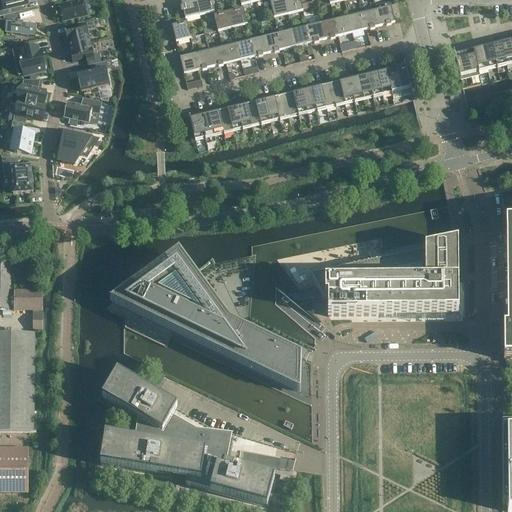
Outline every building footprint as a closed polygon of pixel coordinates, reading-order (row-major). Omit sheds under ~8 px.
[(26,0),(0,0),(3,11),(0,12),(0,17),(16,14),(15,9),(28,6),(26,0)] [(93,5),(91,0),(66,0),(67,4),(59,7),(63,23),(87,17),(84,7),(93,5)] [(200,16),(196,0),(181,4),(182,8),(181,8),(182,12),(183,12),(185,20),(200,16)] [(214,13),(212,5),(214,4),(213,0),(211,1),(210,0),(196,0),(200,16),(214,13)] [(288,16),(284,0),(282,0),(279,1),(278,0),(274,0),(274,1),(274,2),(273,2),(271,3),(270,3),(274,19),(288,16)] [(303,12),(299,0),(284,0),(288,16),(303,12)] [(395,24),(391,8),(376,11),(380,27),(386,26),(387,28),(391,27),(391,25),(395,24)] [(247,26),(243,10),(242,10),(240,11),(240,10),(239,11),(239,9),(234,10),(234,12),(228,13),(232,29),(247,26)] [(380,27),(376,11),(362,15),(366,31),(370,30),(370,32),(375,31),(374,29),(380,27)] [(232,29),(228,13),(223,15),(222,13),(218,14),(218,16),(217,16),(215,16),(214,17),(218,33),(219,33),(220,37),(234,34),(232,29)] [(366,31),(362,15),(348,18),(352,34),(366,31)] [(352,34),(348,18),(334,21),(338,38),(352,34)] [(65,34),(69,49),(90,44),(88,33),(96,31),(94,20),(77,24),(79,33),(76,33),(76,32),(65,34)] [(338,38),(334,21),(320,25),(324,41),(330,40),(331,41),(335,40),(335,38),(338,38)] [(7,22),(5,34),(7,34),(6,35),(11,35),(11,34),(21,35),(21,36),(27,37),(27,36),(35,37),(36,25),(7,22)] [(191,39),(187,23),(183,24),(183,23),(178,24),(178,25),(172,27),(176,43),(191,39)] [(324,41),(320,25),(306,28),(310,44),(314,44),(314,45),(319,44),(318,42),(324,41)] [(310,44),(306,28),(292,32),(296,48),(310,44)] [(296,48),(292,32),(278,35),(282,51),(296,48)] [(282,51),(278,35),(264,39),(268,55),(274,53),(275,55),(279,54),(279,52),(282,51)] [(268,55),(264,39),(250,42),(254,58),(258,57),(258,59),(263,58),(262,56),(268,55)] [(511,64),(511,49),(511,46),(510,42),(508,42),(507,39),(500,41),(506,66),(511,64)] [(506,66),(500,41),(493,43),(494,46),(492,46),(493,51),(497,68),(506,66)] [(254,58),(250,42),(236,45),(240,61),(254,58)] [(93,56),(90,44),(69,49),(72,64),(83,61),(83,59),(86,58),(88,67),(90,66),(101,64),(99,55),(93,56)] [(497,68),(493,51),(492,46),(489,47),(488,44),(481,46),(488,71),(497,68)] [(36,45),(20,49),(21,51),(17,52),(19,63),(22,62),(25,77),(45,72),(40,52),(38,53),(36,45)] [(240,61),(236,45),(222,49),(226,65),(240,61)] [(488,71),(481,46),(475,47),(475,50),(473,51),(474,55),(478,73),(488,71)] [(478,73),(474,55),(473,51),(470,52),(470,48),(463,50),(469,75),(478,73)] [(226,65),(222,49),(208,52),(212,68),(218,67),(219,69),(223,68),(223,66),(226,65)] [(469,75),(463,50),(453,52),(459,78),(469,75)] [(212,68),(208,52),(194,56),(198,72),(202,71),(202,73),(207,71),(207,70),(212,68)] [(198,72),(194,56),(180,59),(184,75),(198,72)] [(106,70),(113,68),(111,61),(101,64),(90,66),(91,73),(77,77),(82,93),(109,86),(105,70),(106,70)] [(411,89),(404,64),(395,67),(401,91),(411,89)] [(401,91),(395,67),(388,68),(389,71),(386,72),(387,76),(391,94),(401,91)] [(391,94),(387,76),(386,72),(384,73),(383,70),(376,71),(382,96),(391,94)] [(382,96),(376,71),(369,73),(370,76),(368,77),(369,81),(373,98),(382,96)] [(373,98),(369,81),(368,77),(365,77),(364,74),(357,76),(364,101),(373,98)] [(364,101),(357,76),(351,77),(351,81),(349,81),(350,85),(354,103),(364,101)] [(354,103),(350,85),(349,81),(346,82),(346,79),(339,80),(345,105),(354,103)] [(345,105),(339,80),(332,82),(333,85),(330,86),(331,90),(336,107),(345,105)] [(21,102),(42,107),(42,106),(45,92),(38,91),(40,81),(23,82),(18,102),(20,102),(21,102)] [(336,107),(331,90),(330,86),(328,86),(327,83),(320,85),(326,110),(336,107)] [(326,110),(320,85),(313,87),(314,90),(312,90),(313,94),(317,112),(326,110)] [(317,112),(313,94),(312,90),(309,91),(308,88),(302,89),(308,114),(317,112)] [(308,114),(302,89),(295,91),(295,94),(293,95),(294,99),(298,116),(308,114)] [(298,116),(294,99),(293,95),(291,95),(290,92),(283,94),(289,119),(298,116)] [(289,119),(283,94),(276,96),(277,99),(274,99),(275,103),(280,121),(289,119)] [(280,121),(275,103),(274,99),(272,100),(271,97),(264,98),(270,123),(280,121)] [(270,123),(264,98),(257,100),(258,103),(256,104),(257,108),(261,126),(270,123)] [(77,127),(77,122),(89,125),(92,113),(99,115),(102,104),(83,100),(81,108),(67,104),(64,119),(70,120),(69,125),(77,127)] [(261,126),(257,108),(256,104),(253,104),(252,101),(246,103),(252,128),(261,126)] [(13,123),(25,126),(27,119),(41,122),(44,107),(42,106),(42,107),(21,102),(20,102),(18,115),(15,114),(13,123)] [(252,128),(246,103),(239,105),(239,108),(237,108),(238,113),(242,130),(252,128)] [(242,130),(238,113),(237,108),(235,109),(234,106),(227,108),(233,132),(242,130)] [(233,132),(227,108),(220,109),(221,112),(218,113),(219,117),(224,135),(233,132)] [(224,135),(219,117),(218,113),(216,114),(215,110),(208,112),(214,137),(224,135)] [(214,137),(208,112),(201,114),(202,117),(200,118),(201,122),(205,139),(214,137)] [(205,139),(201,122),(200,118),(197,118),(196,115),(189,117),(195,142),(205,139)] [(17,131),(13,153),(31,156),(35,134),(17,131)] [(65,139),(59,163),(73,166),(79,157),(80,157),(87,147),(85,147),(91,138),(72,133),(71,140),(65,139)] [(15,168),(14,160),(2,159),(3,170),(11,169),(13,195),(33,193),(31,167),(15,168)] [(511,221),(506,222),(506,245),(507,330),(503,330),(503,356),(504,361),(511,360),(511,221)] [(458,316),(457,243),(442,246),(442,249),(431,249),(431,248),(425,250),(425,252),(311,275),(324,300),(328,300),(328,303),(328,317),(417,317),(418,317),(419,317),(420,317),(458,316)] [(301,358),(230,324),(178,254),(110,304),(300,396),(301,358)] [(0,311),(10,311),(11,263),(0,263),(0,311)] [(42,333),(43,293),(14,292),(14,311),(33,311),(33,333),(42,333)] [(0,433),(33,433),(34,347),(35,335),(0,334),(0,433)] [(230,457),(234,438),(203,434),(201,430),(201,429),(200,428),(199,428),(198,427),(197,427),(195,427),(194,428),(193,428),(192,429),(191,430),(189,433),(188,433),(172,419),(177,409),(117,375),(102,401),(143,424),(141,443),(105,437),(100,467),(173,478),(174,471),(190,472),(186,487),(267,508),(275,479),(222,465),(224,456),(230,457)] [(511,511),(511,432),(503,433),(503,511),(511,511)] [(0,493),(27,493),(27,451),(0,450),(0,493)]
